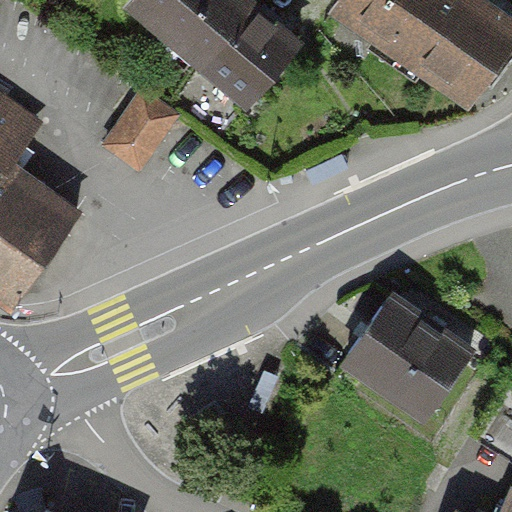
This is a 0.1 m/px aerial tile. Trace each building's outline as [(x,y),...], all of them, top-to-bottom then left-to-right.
[(254,6),(247,0),(139,0),(138,2),(205,61),(254,6)] [(511,44),(511,21),(481,0),(341,0),(338,5),(405,52),(396,65),(417,79),(426,67),(473,100),(511,44)] [(298,43),(254,6),(205,61),(248,98),(298,43)] [(177,116),(145,92),(108,144),(141,167),(177,116)] [(0,97),(0,294),(12,303),(78,212),(10,163),(38,124),(0,97)] [(472,352),(394,296),(348,359),(426,415),(472,352)] [(511,511),(511,384),(483,427),(511,445),(511,511),(499,506),(495,511),(511,511)]
